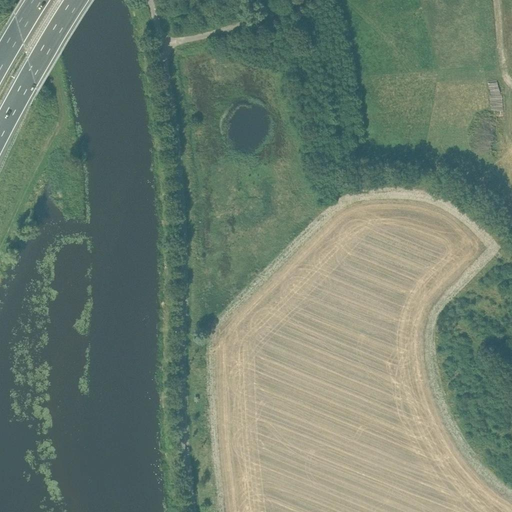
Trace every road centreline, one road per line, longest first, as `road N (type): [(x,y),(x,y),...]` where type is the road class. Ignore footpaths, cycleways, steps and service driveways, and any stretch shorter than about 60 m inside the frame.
road 1 (unclassified): [(194,511),(181,388),(182,218),(160,45)]
road 2 (track): [(31,0),(58,92),(57,123),(0,240)]
road 3 (motorway): [(0,132),(75,0)]
road 4 (unclassified): [(160,45),(221,32),(294,0)]
